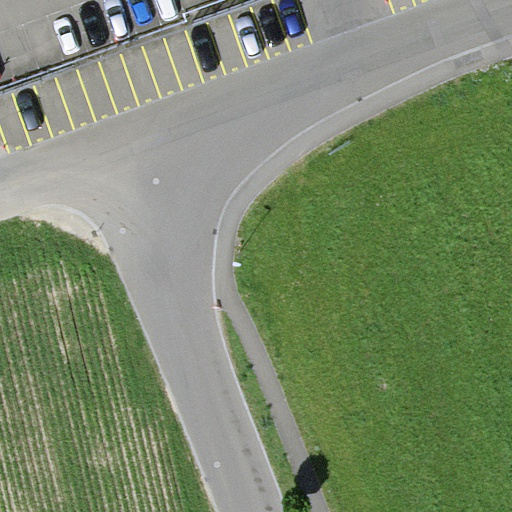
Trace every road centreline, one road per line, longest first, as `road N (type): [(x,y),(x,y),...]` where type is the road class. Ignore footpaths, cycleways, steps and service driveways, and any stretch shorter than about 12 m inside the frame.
road 1 (residential): [(125,158),(511,13)]
road 2 (tertiary): [(125,158),(246,511)]
road 3 (residential): [(0,200),(125,158)]
